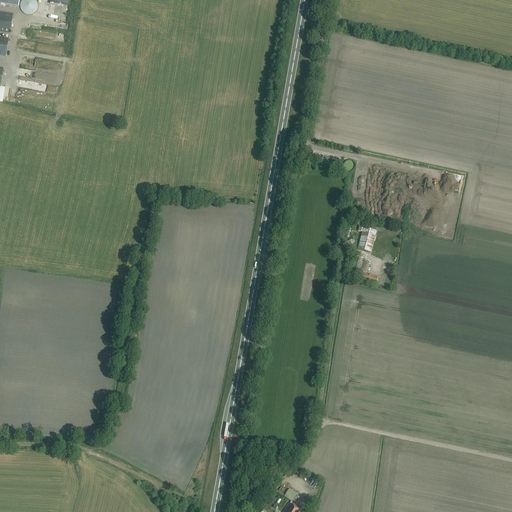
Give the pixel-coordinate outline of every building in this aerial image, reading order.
[(22,0),(21,2),(20,5),(20,8),(22,11),(24,13),(27,14),(30,14),(33,13),(36,11),(37,8),(37,5),(37,2),(35,0),(22,0)] [(0,32),(10,34),(13,14),(0,12),(0,55),(6,56),(9,39),(0,37),(0,32)] [(370,253),(374,235),(373,235),(374,228),(363,225),(362,232),(361,232),(357,249),(370,253)] [(360,270),(361,266),(362,265),(364,265),(365,260),(355,258),(352,267),(360,270)] [(373,283),(376,283),(377,277),(374,277),(359,273),(357,279),(373,283)] [(285,495),(293,501),(298,493),(290,488),(285,495)] [(302,511),(289,503),(283,511),(302,511)]
